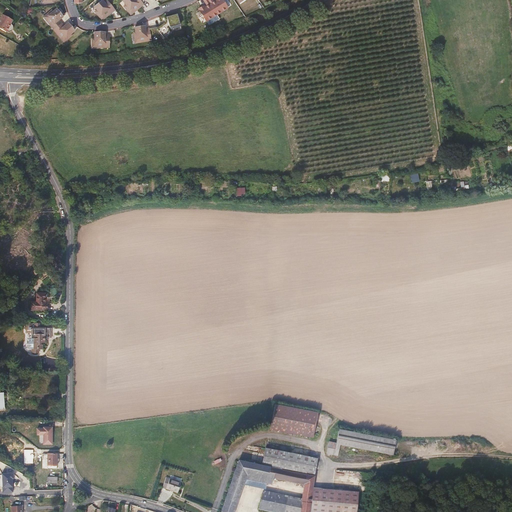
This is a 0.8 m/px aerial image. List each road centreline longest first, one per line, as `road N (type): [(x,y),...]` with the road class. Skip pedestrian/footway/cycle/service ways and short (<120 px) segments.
road 1 (residential): [(11,100),(69,221),(71,472)]
road 2 (track): [(511,458),(356,465),(326,458),(306,442),(262,435),(237,450),(214,511)]
road 3 (secondary): [(11,79),(116,75),(184,58)]
road 4 (secondary): [(184,58),(11,70)]
road 5 (secondary): [(315,0),(184,58)]
road 6 (residential): [(69,0),(84,26),(134,22),(189,0)]
